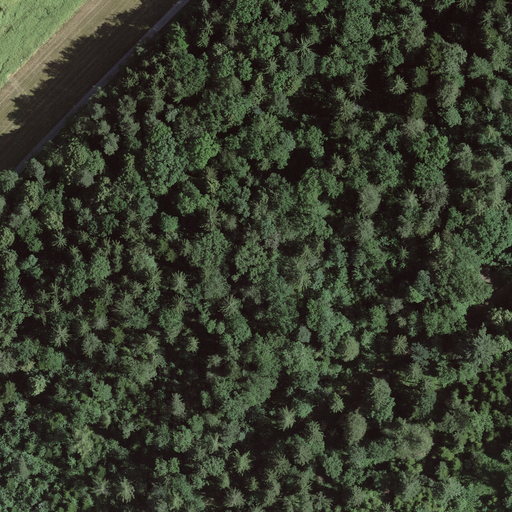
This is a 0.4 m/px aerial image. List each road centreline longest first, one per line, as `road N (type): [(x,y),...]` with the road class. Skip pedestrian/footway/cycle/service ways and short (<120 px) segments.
road 1 (track): [(511,279),(347,383),(195,511)]
road 2 (track): [(189,0),(0,191)]
